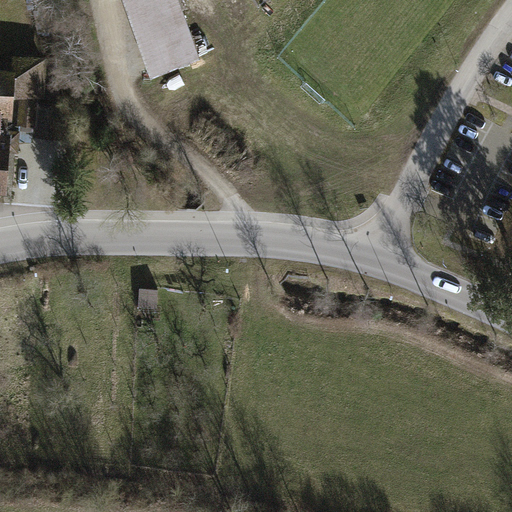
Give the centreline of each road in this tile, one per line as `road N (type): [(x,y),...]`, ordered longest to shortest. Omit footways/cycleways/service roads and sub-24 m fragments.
road 1 (tertiary): [(0,247),(66,238),(262,240),(376,258)]
road 2 (residential): [(511,22),(480,61),(410,193)]
road 3 (residential): [(410,193),(462,216),(504,133)]
road 4 (tertiary): [(376,258),(511,317)]
